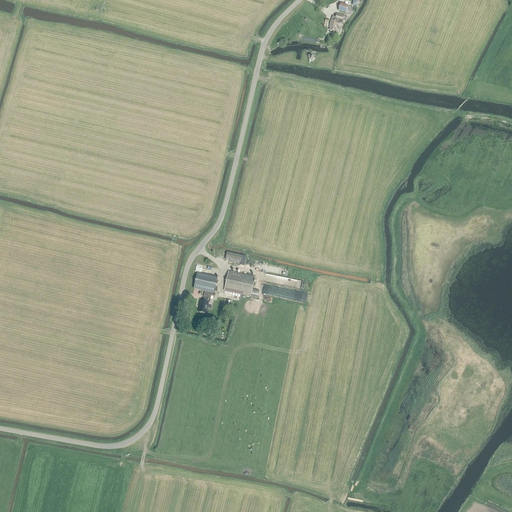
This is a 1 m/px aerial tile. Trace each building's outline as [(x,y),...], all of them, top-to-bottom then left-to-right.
[(347,6),(340,4),(338,10),(346,12),(346,10),(349,11),(350,7),(347,6)] [(331,20),(329,28),(330,28),(330,31),(335,32),(336,28),(341,29),(343,21),(345,21),(346,17),(343,16),(337,14),(336,18),(333,17),(332,20),(331,20)] [(225,260),(239,263),(241,256),(226,252),(225,260)] [(228,272),(224,291),(251,297),(255,277),(228,272)] [(198,313),(206,314),(208,303),(209,303),(211,293),(213,294),(217,278),(196,274),(193,290),(204,292),(202,302),(200,301),(198,313)] [(272,283),(289,286),(290,278),(273,275),(272,283)] [(258,299),(260,291),(253,289),(251,297),(258,299)] [(292,293),(291,292),(289,297),(304,301),(306,293),(293,289),(292,293)]
